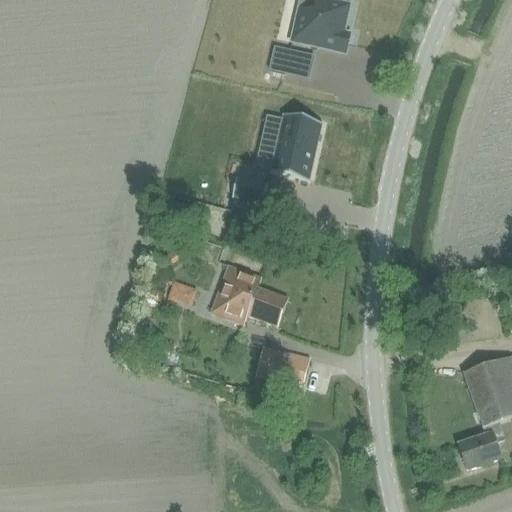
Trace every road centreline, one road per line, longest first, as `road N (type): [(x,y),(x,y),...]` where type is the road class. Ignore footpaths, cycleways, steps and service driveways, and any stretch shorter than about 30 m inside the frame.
road 1 (unclassified): [(398,511),(379,368),(381,254),(410,86),(444,0)]
road 2 (track): [(511,351),(379,368)]
